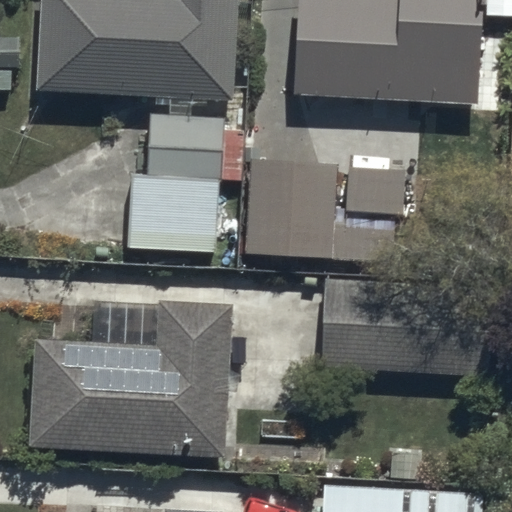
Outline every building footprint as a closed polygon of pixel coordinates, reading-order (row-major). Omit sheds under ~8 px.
[(233,89),(235,0),(38,0),(36,83),(166,87),(165,104),(144,104),(142,165),(131,164),(128,239),(215,241),(217,172),(239,173),(241,115),(222,114),(222,107),(188,106),(188,88),(233,89)] [(294,0),(290,85),(472,94),(476,0),(294,0)] [(403,157),(247,151),(241,249),(393,258),(395,221),(346,218),(347,203),(400,206),(403,157)] [(491,272),(323,270),(320,359),(488,363),(491,272)] [(221,444),(226,296),(91,293),(90,333),(29,331),(26,438),(221,444)] [(481,511),(483,482),(318,473),(317,511),(481,511)] [(218,511),(219,501),(162,498),(160,511),(146,511),(111,510),(110,511),(218,511)]
